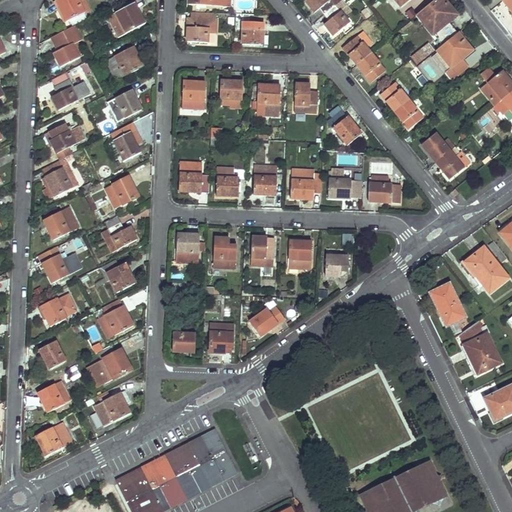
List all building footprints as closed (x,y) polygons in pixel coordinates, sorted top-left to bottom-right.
[(87,3),(81,6),(78,0),(56,0),(55,1),(65,22),(70,19),(85,12),(90,9),(87,3)] [(324,14),(334,6),(329,0),(305,0),(304,1),(313,13),(319,8),(324,14)] [(456,14),(445,0),(433,0),(417,13),(432,33),(456,14)] [(511,0),(502,0),(501,1),(511,13),(511,0)] [(144,23),(134,4),(108,17),(119,36),(144,23)] [(324,24),(328,30),(332,35),(348,23),(334,6),(324,14),(329,21),(324,24)] [(72,24),(87,17),(85,12),(70,19),(72,24)] [(210,31),(218,31),(218,13),(191,12),(190,19),(188,19),(187,42),(210,42),(210,31)] [(262,45),(263,22),(243,21),(242,44),(262,45)] [(472,49),(458,32),(436,49),(450,67),(472,49)] [(79,40),(76,33),(71,36),(74,43),(77,41),(79,40)] [(84,55),(77,41),(74,43),(71,36),(56,43),(60,50),(54,53),(61,66),(84,55)] [(356,65),(370,53),(356,36),(342,47),(356,65)] [(409,58),(416,67),(435,53),(428,44),(409,58)] [(135,53),(130,56),(127,49),(115,56),(125,75),(142,66),(135,53)] [(371,82),(385,71),(370,53),(356,65),(371,82)] [(122,77),(112,57),(105,61),(116,80),(122,77)] [(82,66),(84,70),(91,67),(88,62),(82,66)] [(84,81),(74,87),(70,79),(72,78),(68,71),(52,80),(55,87),(54,87),(57,94),(52,97),(59,110),(90,94),(84,81)] [(495,105),(511,90),(511,83),(502,71),(481,87),(495,105)] [(230,105),(230,98),(241,99),(242,82),(220,80),(219,98),(220,98),(220,105),(230,105)] [(204,109),(205,83),(183,82),(182,108),(204,109)] [(395,111),(408,100),(394,83),(380,94),(395,111)] [(278,111),(280,86),(258,84),(256,109),(278,111)] [(317,91),(309,91),(309,85),(295,84),(293,112),(316,113),(317,91)] [(141,110),(131,90),(107,103),(117,122),(141,110)] [(511,90),(495,105),(493,107),(498,113),(507,106),(511,111),(511,90)] [(408,100),(395,111),(409,129),(423,117),(408,100)] [(348,146),(362,134),(342,111),(332,120),(337,126),(333,128),(348,146)] [(69,146),(84,139),(78,126),(71,129),(70,126),(67,128),(65,124),(53,130),(56,137),(50,140),(60,160),(65,158),(73,154),(69,146)] [(468,133),(467,131),(465,129),(460,134),(463,138),(468,133)] [(139,153),(129,133),(113,141),(124,161),(139,153)] [(435,162),(449,151),(435,133),(421,144),(435,162)] [(449,151),(435,162),(450,180),(464,168),(470,163),(460,152),(454,156),(449,151)] [(57,196),(79,185),(65,158),(60,160),(43,169),(57,196)] [(202,174),(195,174),(196,162),(179,161),(178,191),(201,191),(202,174)] [(239,178),(231,177),(232,168),(218,167),(216,195),(238,196),(239,178)] [(275,195),(276,170),(254,169),(253,194),(275,195)] [(313,199),(314,172),(292,172),(291,198),(313,199)] [(388,176),(372,176),(371,183),(369,183),(368,197),(382,198),(382,202),(399,202),(400,191),(391,191),(391,184),(388,184),(388,176)] [(138,197),(128,177),(105,188),(116,208),(138,197)] [(349,198),(350,180),(328,179),(327,197),(349,198)] [(458,192),(455,188),(449,193),(452,197),(458,192)] [(43,220),(54,240),(69,233),(68,231),(80,225),(71,206),(43,220)] [(108,229),(120,222),(117,216),(105,223),(108,229)] [(129,227),(124,229),(120,222),(108,229),(102,232),(112,252),(136,240),(129,227)] [(511,224),(502,233),(511,245),(511,224)] [(198,263),(199,249),(199,234),(177,233),(176,261),(198,263)] [(265,257),(274,258),(275,237),(252,236),(251,264),(265,265),(265,257)] [(236,245),(229,245),(229,238),(215,237),(213,266),(235,267),(236,245)] [(310,268),(311,242),(290,241),(289,267),(310,268)] [(508,278),(483,247),(464,263),(489,294),(508,278)] [(74,253),(61,260),(58,255),(42,263),(53,283),(82,268),(74,253)] [(340,270),(348,270),(349,256),(327,255),(326,275),(340,276),(340,270)] [(135,283),(124,264),(117,267),(114,261),(100,268),(107,282),(110,280),(117,292),(135,283)] [(434,304),(446,327),(465,317),(449,283),(432,292),(437,302),(434,304)] [(76,311),(68,296),(58,301),(57,299),(40,306),(51,327),(67,319),(65,316),(76,311)] [(101,309),(102,312),(114,336),(133,326),(120,299),(101,309)] [(276,307),(269,311),(267,308),(249,321),(259,336),(284,318),(276,307)] [(225,346),(232,347),(233,325),(211,323),(209,352),(225,353),(225,346)] [(196,352),(196,334),(173,333),(173,351),(196,352)] [(501,363),(487,335),(464,346),(478,374),(501,363)] [(66,361),(60,351),(55,341),(40,350),(50,370),(66,361)] [(96,366),(88,370),(97,386),(104,381),(105,383),(132,369),(121,349),(115,352),(114,353),(112,349),(101,355),(103,359),(94,363),(96,366)] [(64,405),(59,394),(54,384),(38,393),(48,413),(64,405)] [(510,408),(511,407),(511,384),(483,398),(493,421),(511,413),(510,408)] [(125,390),(120,393),(126,404),(131,402),(125,390)] [(130,413),(126,404),(120,393),(94,406),(105,426),(130,413)] [(72,443),(67,433),(62,423),(36,436),(47,456),(72,443)] [(216,430),(118,480),(134,511),(144,511),(235,466),(216,430)] [(418,511),(448,498),(430,460),(357,495),(365,511),(418,511)]
